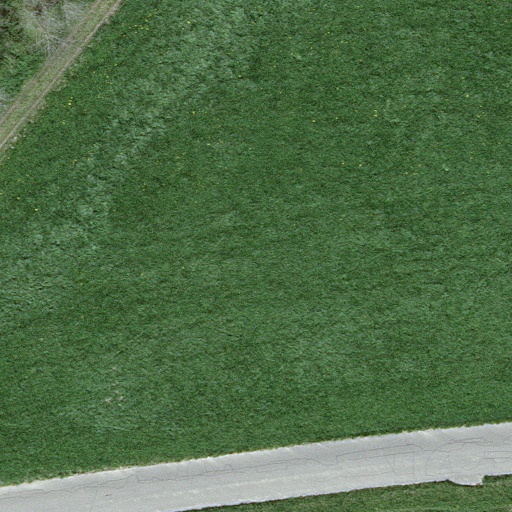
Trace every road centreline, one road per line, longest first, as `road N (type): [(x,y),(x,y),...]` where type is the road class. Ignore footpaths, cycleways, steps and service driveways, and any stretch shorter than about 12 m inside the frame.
road 1 (unclassified): [(0,510),(353,463),(511,451)]
road 2 (track): [(0,147),(118,0)]
